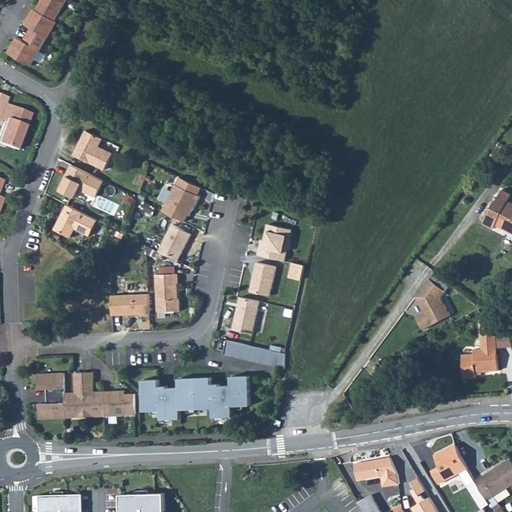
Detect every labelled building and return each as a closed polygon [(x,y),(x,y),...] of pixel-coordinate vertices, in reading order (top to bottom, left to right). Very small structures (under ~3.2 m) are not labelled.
[(22,40),(16,36),(6,52),(30,66),(56,22),(54,21),(66,0),(40,0),(35,9),(33,8),(23,24),(29,28),(33,29),(25,42),(22,40)] [(33,29),(29,28),(22,40),(25,42),(33,29)] [(0,128),(0,144),(16,151),(31,114),(4,104),(0,115),(0,119),(3,121),(0,128)] [(88,130),(75,155),(106,170),(114,154),(100,147),(104,138),(88,130)] [(74,166),(61,190),(77,198),(82,190),(98,198),(106,182),(74,166)] [(161,210),(183,221),(187,214),(189,209),(192,210),(199,195),(175,183),(161,210)] [(483,223),(493,228),(495,224),(511,232),(511,202),(508,200),(511,194),(502,190),(496,201),(495,200),(483,223)] [(73,238),(77,229),(91,237),(100,221),(69,205),(57,230),(73,238)] [(158,251),(177,260),(191,233),(172,223),(158,251)] [(260,244),(258,254),(284,260),(286,248),(284,247),(285,239),(289,237),(291,229),(267,223),(262,244),(260,244)] [(269,296),(276,267),(256,262),(250,291),(269,296)] [(304,265),(292,262),(289,277),(301,280),(304,265)] [(435,271),(416,295),(424,311),(417,315),(424,329),(451,314),(442,296),(451,284),(435,271)] [(155,274),(156,311),(179,311),(179,301),(177,302),(177,299),(176,283),(177,283),(177,273),(173,274),(161,274),(155,274)] [(148,294),(110,295),(111,315),(149,314),(148,294)] [(259,304),(238,299),(231,332),(251,337),(259,304)] [(475,371),(482,370),(498,369),(495,320),(480,321),(482,348),(474,348),(474,353),(462,354),(464,377),(476,376),(476,374),(475,371)] [(285,356),(225,341),(222,357),(284,372),(285,356)] [(38,388),(45,388),(50,388),(50,403),(46,403),(38,403),(38,418),(78,417),(77,413),(85,413),(93,412),(93,417),(134,415),(133,394),(125,394),(124,390),(93,391),(92,372),(74,372),(74,392),(64,392),(64,373),(37,373),(38,388)] [(139,384),(139,415),(157,415),(157,423),(178,423),(177,414),(210,413),(211,422),(232,421),(230,410),(248,408),(246,380),(227,381),(227,389),(216,390),(217,388),(208,388),(208,382),(175,383),(175,391),(164,392),(164,390),(156,390),(155,384),(139,384)] [(455,443),(434,454),(440,466),(423,474),(432,490),(441,485),(440,482),(465,469),(468,468),(455,443)] [(391,456),(355,463),(358,479),(389,473),(390,476),(398,473),(391,456)] [(476,480),(490,503),(492,506),(499,502),(495,496),(507,488),(511,484),(511,461),(510,458),(476,480)] [(465,469),(466,470),(464,472),(471,483),(476,480),(468,468),(465,469)] [(416,496),(419,494),(426,490),(419,476),(411,481),(415,487),(412,489),(416,496)] [(471,483),(468,485),(482,508),(490,503),(476,480),(471,483)] [(495,496),(499,502),(511,494),(507,488),(495,496)] [(130,495),(122,496),(122,511),(142,511),(142,494),(140,494),(140,490),(130,490),(130,495)] [(162,511),(162,495),(154,495),(153,490),(144,490),(144,494),(142,494),(142,511),(162,511)] [(359,501),(365,511),(371,511),(373,511),(379,511),(382,511),(372,493),(359,501)] [(43,499),(35,499),(35,511),(55,511),(55,497),(53,498),(53,494),(43,494),(43,499)] [(75,511),(75,498),(67,498),(67,494),(57,494),(57,497),(55,497),(55,511),(75,511)] [(420,503),(414,507),(416,511),(439,511),(430,497),(424,501),(420,503)]
